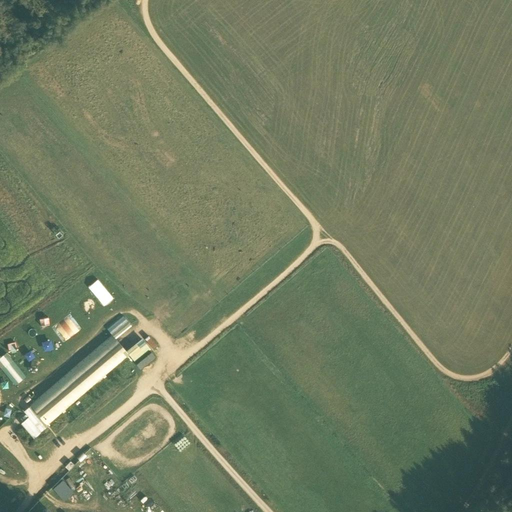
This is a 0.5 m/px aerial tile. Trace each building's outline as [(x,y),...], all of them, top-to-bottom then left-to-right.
[(87,285),(101,305),(112,298),(97,278),(87,285)] [(52,325),(63,341),(81,329),(70,313),(52,325)] [(106,328),(112,334),(115,339),(131,326),(122,315),(106,328)] [(31,403),(48,424),(129,355),(126,351),(115,339),(112,334),(31,403)] [(148,334),(143,337),(149,347),(154,345),(148,334)] [(141,339),(126,351),(129,355),(135,362),(150,350),(141,339)] [(21,356),(31,361),(35,352),(26,347),(21,356)] [(0,354),(0,366),(11,385),(23,378),(7,351),(0,354)] [(48,424),(31,403),(29,405),(46,425),(48,424)] [(91,486),(98,481),(88,467),(81,472),(91,486)] [(62,480),(53,489),(63,501),(73,492),(62,480)]
